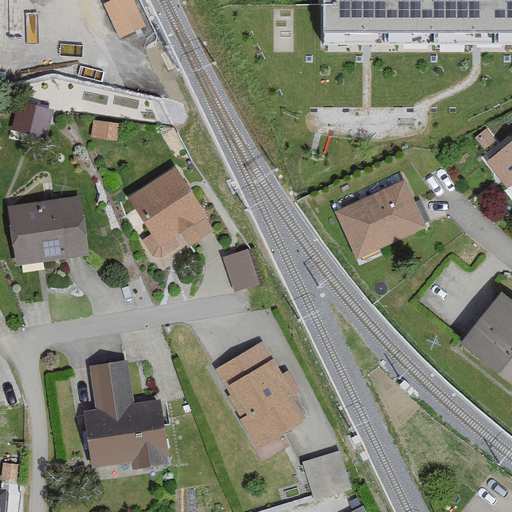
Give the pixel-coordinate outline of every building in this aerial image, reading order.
[(127,0),(119,0),(109,5),(122,34),(140,26),(127,0)] [(511,0),(320,0),(320,32),(511,31),(511,0)] [(55,132),(58,106),(23,102),(19,128),(55,132)] [(95,125),(93,141),(118,144),(120,128),(95,125)] [(511,147),(485,168),(504,192),(511,187),(511,188),(511,147)] [(142,242),(154,261),(163,261),(181,249),(176,240),(181,237),(190,251),(215,235),(174,172),(127,202),(150,237),(142,242)] [(336,216),(358,264),(428,232),(405,184),(336,216)] [(87,260),(79,202),(8,211),(16,270),(87,260)] [(236,288),(263,281),(253,246),(227,253),(236,288)] [(462,348),(511,388),(511,303),(504,297),(462,348)] [(280,380),(262,348),(213,374),(257,455),(306,429),(292,403),(301,398),(289,375),(280,380)] [(133,409),(128,366),(88,370),(93,414),(84,415),(90,471),(131,466),(132,474),(171,469),(164,405),(133,409)] [(347,448),(306,455),(312,493),(353,486),(347,448)] [(15,468),(2,468),(2,484),(15,484),(15,468)]
